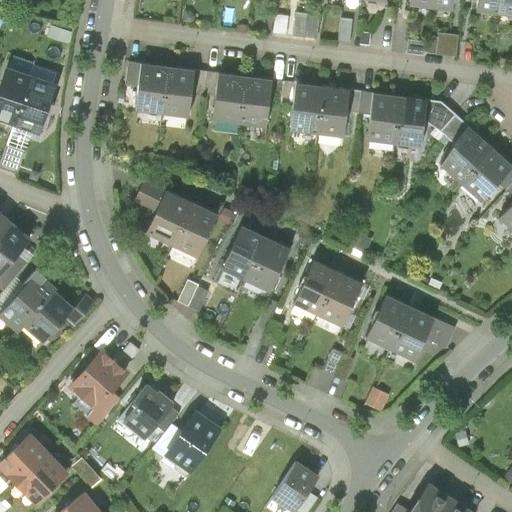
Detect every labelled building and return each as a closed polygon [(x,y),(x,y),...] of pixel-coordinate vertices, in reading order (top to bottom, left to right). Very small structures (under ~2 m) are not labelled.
[(433,0),(433,7),(458,10),(459,0),(433,0)] [(502,14),(503,0),(479,0),(479,12),(502,14)] [(511,0),(503,0),(502,14),(511,15),(511,0)] [(295,9),(292,35),(304,36),(307,10),(295,9)] [(275,11),(273,31),(285,32),(287,13),(275,11)] [(341,17),(338,40),(348,42),(351,18),(341,17)] [(371,30),(361,29),(359,43),(369,44),(371,30)] [(428,41),(409,38),(408,50),(426,53),(428,41)] [(123,80),(136,82),(139,59),(127,57),(123,80)] [(136,82),(133,104),(159,107),(165,62),(139,59),(136,82)] [(165,62),(159,107),(187,111),(190,90),(194,66),(165,62)] [(33,75),(4,66),(0,77),(0,114),(19,120),(33,75)] [(203,92),(215,93),(219,69),(194,66),(190,90),(203,92)] [(215,93),(212,115),(240,119),(246,73),(219,69),(215,93)] [(246,73),(240,119),(266,122),(269,100),(272,76),(246,73)] [(33,75),(19,120),(49,129),(63,83),(33,75)] [(272,76),(269,100),(281,101),(293,102),(296,79),(272,76)] [(322,82),(296,79),(293,102),(290,128),(316,131),(322,82)] [(322,82),(316,131),(344,135),(347,109),(349,85),(322,82)] [(358,110),(370,111),(373,89),(349,85),(347,109),(358,110)] [(370,111),(367,136),(394,139),(399,92),(373,89),(370,111)] [(399,92),(394,139),(419,142),(423,114),(425,96),(399,92)] [(423,114),(440,127),(455,111),(440,97),(425,96),(423,114)] [(440,127),(457,142),(472,126),(455,111),(440,127)] [(457,142),(440,161),(460,179),(492,144),(472,126),(457,142)] [(0,161),(0,165),(18,171),(25,147),(6,141),(0,161)] [(492,144),(460,179),(479,197),(496,178),(511,162),(492,144)] [(506,188),(511,193),(511,162),(496,178),(506,188)] [(134,198),(156,209),(167,188),(144,177),(134,198)] [(156,209),(146,230),(171,242),(192,200),(167,188),(156,209)] [(263,192),(254,194),(255,203),(264,201),(263,192)] [(280,196),(271,194),(269,203),(279,205),(280,196)] [(511,196),(497,214),(511,227),(511,196)] [(192,200),(171,242),(197,255),(217,212),(192,200)] [(233,212),(225,208),(218,221),(226,225),(233,212)] [(5,220),(0,226),(0,269),(16,251),(27,239),(5,220)] [(247,278),(267,236),(242,224),(221,266),(247,278)] [(309,235),(302,231),(298,241),(304,244),(309,235)] [(369,235),(360,231),(356,241),(364,245),(369,235)] [(267,236),(247,278),(270,290),(290,247),(267,236)] [(16,251),(0,269),(0,287),(3,289),(27,261),(16,251)] [(316,310),(337,266),(311,255),(291,298),(316,310)] [(0,304),(0,313),(18,329),(24,323),(54,288),(57,284),(34,265),(0,304)] [(337,266),(316,310),(341,321),(361,278),(337,266)] [(177,298),(188,303),(197,284),(198,282),(188,277),(177,298)] [(438,283),(431,279),(428,284),(435,288),(438,283)] [(208,290),(197,284),(188,303),(198,308),(208,290)] [(72,304),(54,288),(24,323),(42,339),(63,315),(72,304)] [(409,300),(385,289),(364,334),(388,345),(409,300)] [(72,304),(63,315),(73,324),(93,300),(83,291),(72,304)] [(409,300),(388,345),(413,357),(423,335),(433,314),(434,312),(409,300)] [(275,307),(270,304),(265,313),(271,316),(275,307)] [(433,314),(423,335),(446,345),(455,325),(433,314)] [(282,322),(272,317),(261,339),(271,344),(282,322)] [(233,336),(227,333),(224,340),(229,343),(233,336)] [(65,380),(94,406),(129,368),(100,342),(65,380)] [(344,352),(332,346),(322,369),(343,379),(353,357),(344,352)] [(155,420),(171,400),(143,379),(114,416),(141,437),(155,420)] [(390,393),(373,385),(364,403),(381,411),(390,393)] [(155,420),(165,428),(171,419),(180,407),(171,400),(155,420)] [(193,469),(220,428),(193,410),(182,427),(166,450),(193,469)] [(163,455),(166,450),(182,427),(171,419),(165,428),(151,447),(163,455)] [(455,433),(459,445),(468,442),(465,431),(455,433)] [(28,433),(0,460),(0,469),(14,484),(47,453),(28,433)] [(14,484),(33,503),(66,472),(47,453),(14,484)] [(82,455),(71,464),(89,485),(100,476),(82,455)] [(319,478),(297,463),(272,499),(290,511),(295,511),(311,491),(319,478)] [(511,465),(503,475),(511,481),(511,465)] [(439,511),(452,493),(430,478),(409,509),(407,511),(439,511)] [(82,489),(54,511),(97,511),(100,510),(82,489)] [(311,491),(295,511),(311,511),(321,499),(311,491)] [(452,493),(439,511),(473,511),(476,508),(452,493)] [(407,511),(409,509),(397,501),(389,511),(407,511)]
